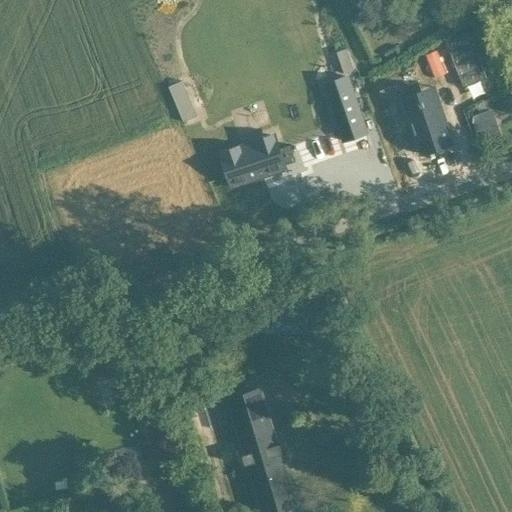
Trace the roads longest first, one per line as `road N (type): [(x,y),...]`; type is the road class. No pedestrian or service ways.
road 1 (unclassified): [(0,336),(511,162)]
road 2 (track): [(225,511),(150,285)]
